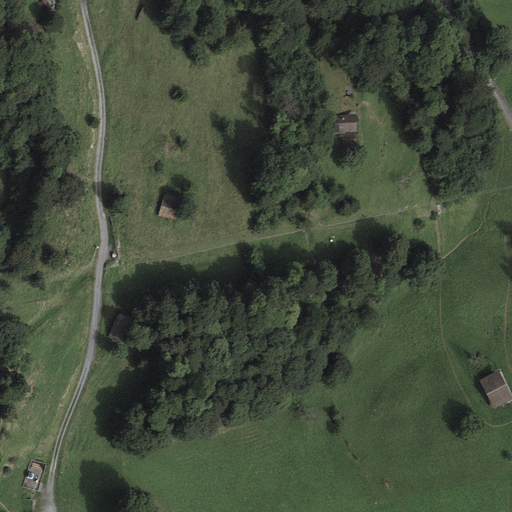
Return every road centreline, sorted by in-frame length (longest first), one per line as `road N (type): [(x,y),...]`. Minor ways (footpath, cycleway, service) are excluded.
road 1 (track): [(55,511),(52,475),(95,328),(103,246),(103,115),(82,0)]
road 2 (track): [(511,121),(438,0)]
